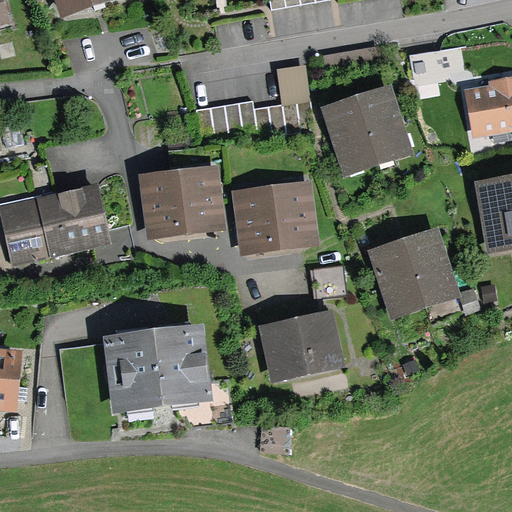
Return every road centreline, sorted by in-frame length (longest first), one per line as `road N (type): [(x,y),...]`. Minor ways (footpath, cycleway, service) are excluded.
road 1 (residential): [(0,461),(200,446),(413,511)]
road 2 (residential): [(201,63),(511,5)]
